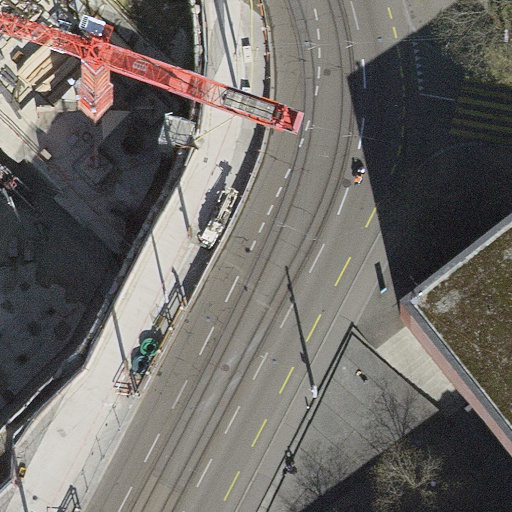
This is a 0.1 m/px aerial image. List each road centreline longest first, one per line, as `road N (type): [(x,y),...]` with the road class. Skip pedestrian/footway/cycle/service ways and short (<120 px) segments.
road 1 (tertiary): [(160,511),(318,205),(336,149),(341,92)]
road 2 (residential): [(341,92),(407,92),(511,111)]
